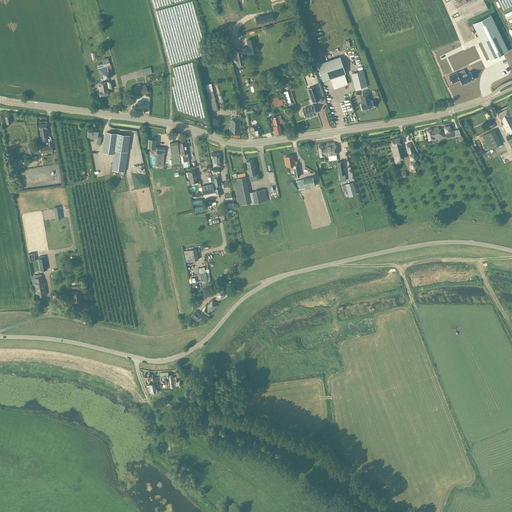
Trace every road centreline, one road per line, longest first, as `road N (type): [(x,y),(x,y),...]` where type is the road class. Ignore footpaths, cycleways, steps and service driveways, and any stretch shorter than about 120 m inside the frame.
road 1 (unclassified): [(0,337),(167,361),(204,342),(277,278),(432,243),(511,251)]
road 2 (tertiary): [(0,100),(164,123),(249,145),(413,120),(511,86)]
road 3 (track): [(178,358),(193,407),(316,457),(385,511)]
road 4 (track): [(431,350),(401,270),(335,265)]
